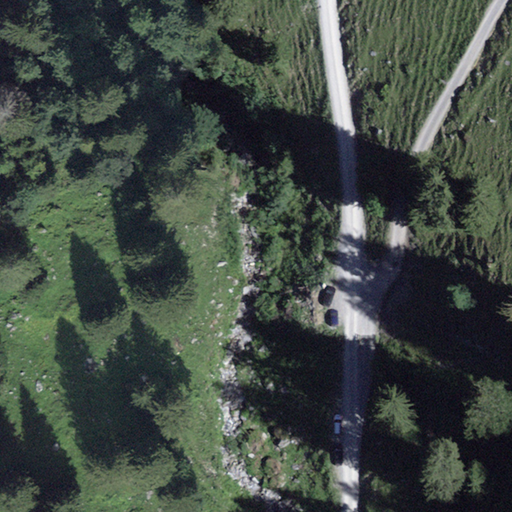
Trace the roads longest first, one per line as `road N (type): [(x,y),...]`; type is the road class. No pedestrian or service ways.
road 1 (track): [(330,0),(359,292),(348,511)]
road 2 (track): [(359,292),(391,266),(411,176),(449,92),(505,0)]
